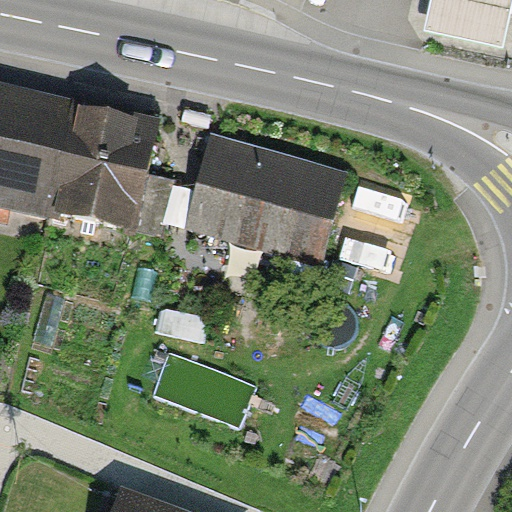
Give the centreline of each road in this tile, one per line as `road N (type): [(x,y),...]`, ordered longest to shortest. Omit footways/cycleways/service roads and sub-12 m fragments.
road 1 (secondary): [(0,14),(337,88),(449,118),(511,146)]
road 2 (secondary): [(511,376),(431,511)]
